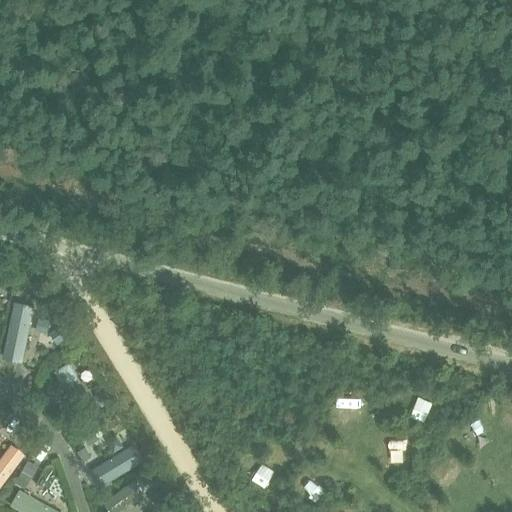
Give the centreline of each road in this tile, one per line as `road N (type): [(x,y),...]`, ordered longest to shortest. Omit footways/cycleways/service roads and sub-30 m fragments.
road 1 (unclassified): [(511,361),(0,230)]
road 2 (track): [(82,252),(84,287),(113,362),(206,511)]
